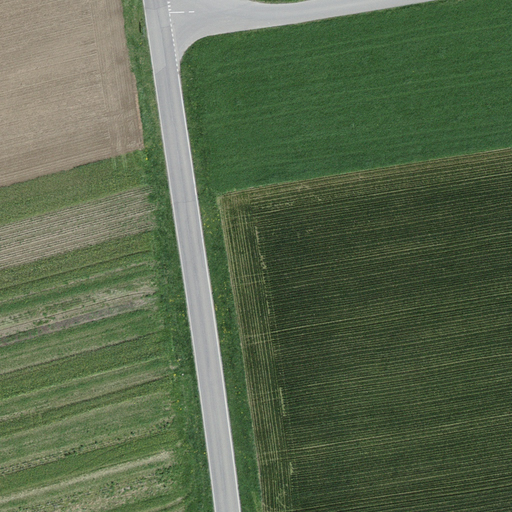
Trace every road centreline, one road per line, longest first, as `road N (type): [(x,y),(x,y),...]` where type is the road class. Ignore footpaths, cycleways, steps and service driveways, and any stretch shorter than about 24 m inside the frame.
road 1 (unclassified): [(227,511),(157,16)]
road 2 (unclassified): [(370,0),(285,14),(157,16)]
